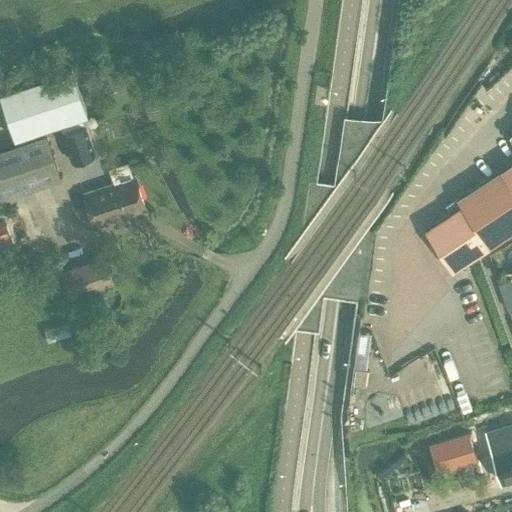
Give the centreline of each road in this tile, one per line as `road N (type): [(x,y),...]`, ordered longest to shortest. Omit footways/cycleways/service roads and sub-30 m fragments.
road 1 (unclassified): [(28,511),(123,438),(271,241),(286,195),(315,0)]
road 2 (secondary): [(310,511),(380,0)]
